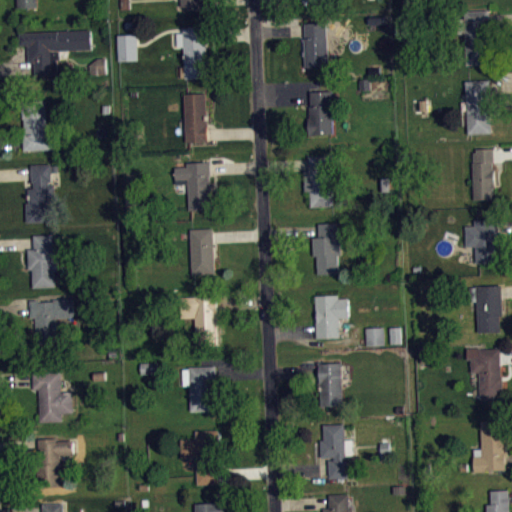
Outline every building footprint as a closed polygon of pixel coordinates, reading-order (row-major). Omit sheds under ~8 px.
[(19,0),(20,13),(39,12),(39,0),(19,0)] [(182,0),(182,12),(205,11),(205,0),(182,0)] [(304,0),(304,8),(329,8),(328,0),(304,0)] [(489,10),(465,11),(468,63),(491,62),(489,10)] [(305,23),(305,38),(304,38),(306,67),(328,65),(326,22),(305,23)] [(185,78),(184,46),(177,47),(176,33),(183,32),(183,27),(205,26),(208,77),(185,78)] [(19,32),(19,45),(27,45),(28,62),(34,62),(35,75),(58,74),(57,61),(62,61),(61,50),(93,49),(92,29),(19,32)] [(117,35),(119,60),(138,59),(137,34),(117,35)] [(91,65),(92,79),(108,79),(108,64),(91,65)] [(492,132),(490,80),(466,80),(468,134),(492,132)] [(307,117),(308,134),(334,132),(333,90),(311,91),(311,106),(310,106),(310,117),(307,117)] [(184,93),(187,141),(209,140),(207,92),(184,93)] [(22,103),(24,150),(64,149),(62,135),(48,135),(46,102),(22,103)] [(475,199),(473,152),(477,152),(477,149),(494,148),(494,199),(475,199)] [(309,155),(310,169),(305,169),(306,191),(310,191),(312,206),(336,204),(334,154),(309,155)] [(190,210),(189,183),(176,183),(175,162),(212,160),(214,209),(190,210)] [(28,222),(27,202),(29,202),(29,188),(34,188),(34,182),(32,182),(32,163),(51,163),(53,181),(49,181),(49,185),(55,184),(55,196),(50,197),(51,221),(28,222)] [(397,183),(384,183),(384,197),(397,196),(397,183)] [(475,219),(475,226),(466,226),(466,247),(476,246),(477,261),(496,261),(495,236),(498,236),(497,218),(475,219)] [(318,273),(317,255),(315,255),(314,237),(318,237),(318,223),(337,222),(337,235),(341,235),(341,254),(339,254),(339,272),(318,273)] [(190,228),(193,273),(217,272),(214,227),(190,228)] [(34,234),(35,248),(29,248),(30,268),(33,268),(34,286),(57,285),(56,269),(59,269),(57,247),(54,247),(53,233),(34,234)] [(500,284),(502,315),(499,315),(501,331),(479,332),(477,301),(471,301),(471,286),(500,284)] [(219,343),(197,344),(195,318),(183,319),(182,296),(219,293),(220,309),(216,309),(219,343)] [(315,294),(316,307),(315,307),(317,337),(341,337),(340,318),(349,317),(348,297),(339,297),(339,293),(315,294)] [(29,300),(31,317),(35,317),(36,340),(59,339),(57,318),(74,317),(73,298),(29,300)] [(366,327),(367,345),(386,344),(385,326),(366,327)] [(390,326),(390,343),(402,343),(401,326),(390,326)] [(467,348),(467,360),(472,360),(472,373),(480,372),(481,399),(505,398),(501,348),(479,349),(479,347),(467,348)] [(342,362),(343,405),(321,405),(320,371),(318,371),(318,361),(322,360),(322,362),(342,362)] [(216,365),(191,366),(191,369),(184,369),(184,384),(191,384),(193,410),(213,409),(212,382),(217,382),(216,365)] [(144,379),(160,379),(159,368),(143,368),(144,379)] [(34,372),(34,388),(39,388),(41,421),(64,420),(64,412),(75,412),(73,390),(63,390),(62,372),(34,372)] [(475,448),(476,470),(507,469),(506,420),(482,421),(483,448),(475,448)] [(323,423),(324,439),(321,439),(322,457),(334,456),(334,459),(329,459),(330,478),(334,477),(334,481),(340,481),(340,477),(349,477),(349,458),(347,458),(347,455),(354,454),(353,437),(346,438),(345,423),(323,423)] [(196,430),(196,438),(181,438),(183,456),(197,456),(199,483),(220,483),(219,429),(196,430)] [(39,438),(41,485),(62,485),(61,454),(74,454),(73,439),(58,440),(58,437),(39,438)] [(510,511),(509,490),(492,490),(493,503),(487,504),(487,511),(510,511)] [(329,494),(330,507),(324,508),(324,511),(354,511),(354,507),(350,507),(350,493),(329,494)] [(195,502),(195,511),(225,511),(225,501),(195,502)] [(43,503),(43,511),(63,511),(63,502),(43,503)]
